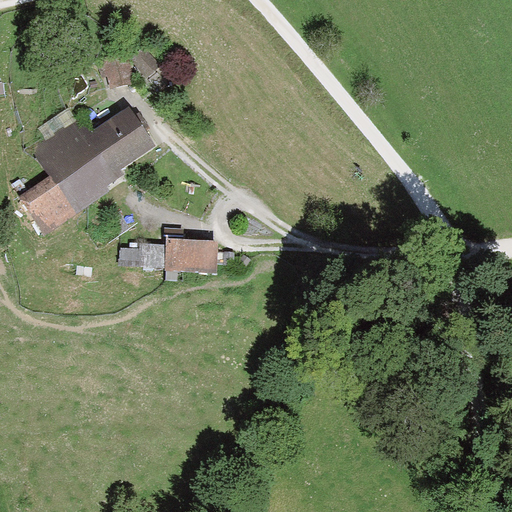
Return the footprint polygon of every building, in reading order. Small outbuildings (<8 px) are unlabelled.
[(140,58),(130,71),(147,85),(157,72),(140,58)] [(126,62),(106,66),(112,94),(131,90),(126,62)] [(146,148),(126,121),(96,143),(78,118),(29,154),(46,177),(13,201),(43,241),(118,187),(110,175),(146,148)] [(123,246),(123,264),(159,265),(159,246),(123,246)] [(220,250),(170,248),(169,276),(219,277),(220,250)]
